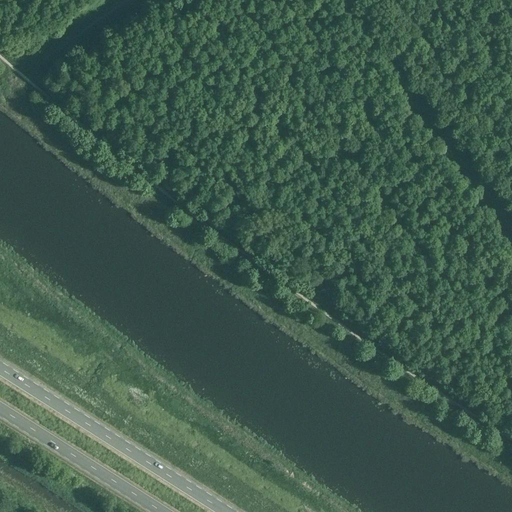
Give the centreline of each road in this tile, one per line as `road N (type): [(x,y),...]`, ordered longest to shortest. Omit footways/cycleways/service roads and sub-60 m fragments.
road 1 (primary): [(223,511),(0,369)]
road 2 (primary): [(0,410),(158,511)]
